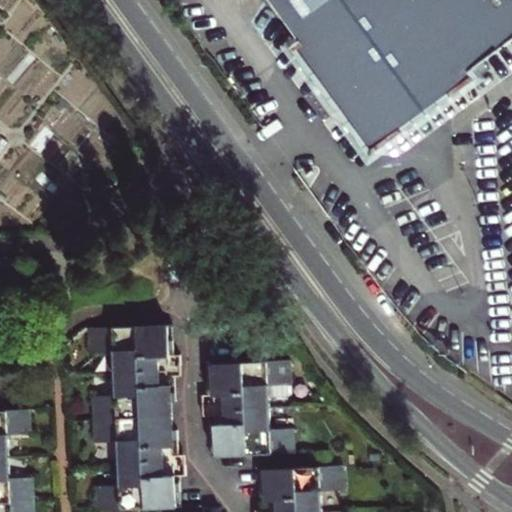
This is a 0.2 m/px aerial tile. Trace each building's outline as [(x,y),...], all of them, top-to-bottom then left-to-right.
[(511,0),(275,0),(386,142),(511,42),(511,0)] [(174,507),(164,323),(85,327),(86,351),(110,350),(113,395),(89,396),(90,441),(115,440),(116,462),(96,463),(97,485),(93,485),(94,510),(174,507)] [(212,456),(291,452),(290,427),(267,428),(265,384),(288,382),(287,358),(208,362),(212,456)] [(30,511),(29,476),(6,477),(4,434),(27,433),(26,408),(0,409),(0,511),(30,511)] [(317,511),(317,489),(340,488),(339,464),(260,468),(262,511),(317,511)]
